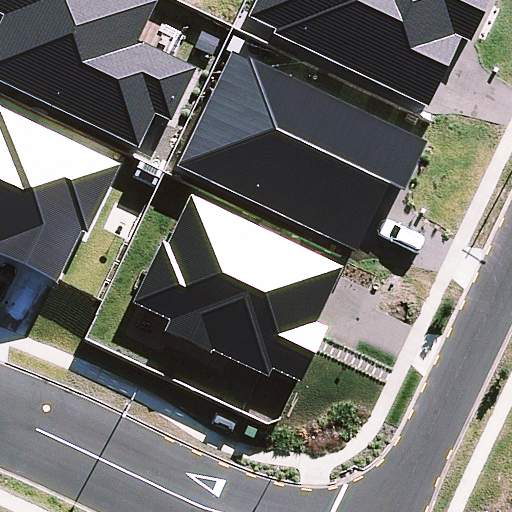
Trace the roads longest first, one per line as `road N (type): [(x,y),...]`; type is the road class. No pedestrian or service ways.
road 1 (residential): [(511,261),(394,511)]
road 2 (residential): [(0,414),(210,511)]
